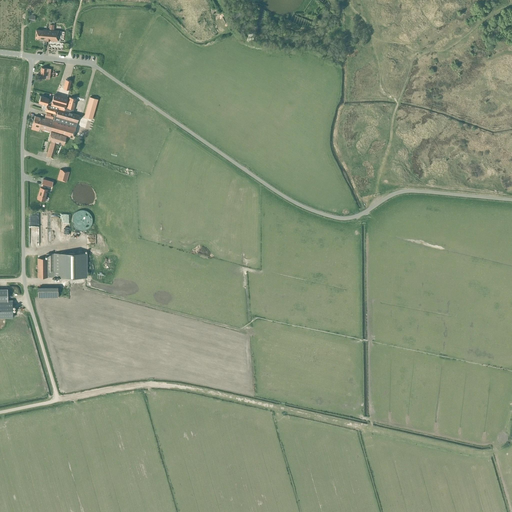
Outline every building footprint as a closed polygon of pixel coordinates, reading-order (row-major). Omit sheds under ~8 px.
[(240,10),(233,15),(236,20),(243,15),(240,10)] [(36,30),(35,38),(38,38),(44,39),(44,40),(57,41),(58,31),(43,29),(43,30),(39,30),(36,30)] [(51,69),(46,68),(41,67),(40,78),(49,79),(51,69)] [(69,90),(71,81),(65,79),(63,88),(69,90)] [(67,98),(54,94),(51,101),(48,100),(48,98),(41,96),(39,103),(46,105),(45,110),(55,113),(53,119),(76,126),(77,123),(79,115),(72,113),(73,109),(74,109),(76,99),(69,97),(66,107),(64,111),(58,109),(58,108),(64,110),(67,98)] [(90,97),(84,117),(92,119),(97,99),(90,97)] [(51,118),(51,116),(50,115),(51,114),(46,113),(44,119),(35,116),(32,126),(34,126),(33,129),(38,131),(39,129),(50,133),(48,140),(52,141),(51,143),(50,143),(46,156),(53,158),(58,143),(63,144),(66,136),(72,138),(76,126),(53,119),(51,118)] [(60,169),(57,179),(66,182),(69,172),(60,169)] [(40,187),(37,199),(44,201),(48,189),(46,189),(47,186),(51,188),(52,182),(43,179),(41,185),(42,185),(41,187),(40,187)] [(41,214),(41,236),(49,236),(49,214),(41,214)] [(87,234),(87,244),(96,244),(96,234),(87,234)] [(47,258),(37,258),(38,277),(53,277),(53,278),(69,278),(85,278),(85,253),(69,253),(53,253),(47,253),(47,258)] [(59,296),(59,286),(38,286),(39,297),(59,296)] [(0,317),(12,318),(12,300),(7,301),(7,302),(0,301),(0,317)]
